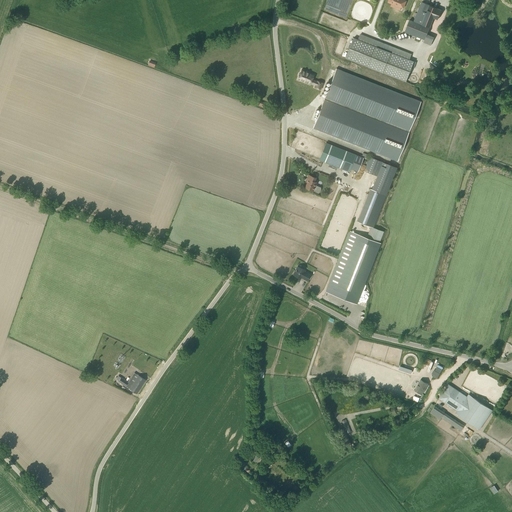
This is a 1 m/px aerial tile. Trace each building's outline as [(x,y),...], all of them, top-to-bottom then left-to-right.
[(400,10),(404,0),(388,0),(388,2),(392,4),(391,6),(400,10)] [(422,2),(414,22),(409,20),(405,31),(425,39),(423,42),(431,45),(434,37),(427,34),(433,18),(438,19),(441,10),(422,2)] [(360,35),(358,39),(353,38),(346,58),(406,81),(414,61),(409,60),(411,55),(360,35)] [(335,69),(312,128),(397,161),(420,102),(335,69)] [(320,90),(323,83),(317,81),(312,79),(314,75),(307,73),(307,72),(301,70),(300,73),(299,73),(298,75),(299,76),(298,78),(305,81),(304,82),(309,84),(309,83),(315,85),(314,87),(320,90)] [(326,143),(319,160),(349,172),(350,168),(356,155),(326,143)] [(306,179),(308,180),(305,188),(318,193),(319,192),(320,190),(320,189),(320,187),(316,186),(317,183),(314,181),(316,178),(308,175),(306,179)] [(357,221),(371,227),(373,228),(373,227),(386,195),(370,189),(357,221)] [(368,234),(369,238),(349,231),(325,292),(356,304),(380,243),(379,242),(384,231),(373,227),(373,228),(371,227),(368,234)] [(297,266),(293,274),(299,278),(300,277),(307,281),(311,274),(305,271),(305,270),(297,266)] [(400,365),(399,369),(411,373),(412,369),(400,365)] [(118,376),(116,379),(125,386),(137,393),(146,380),(138,375),(134,382),(130,379),(128,382),(118,376)] [(428,383),(421,379),(415,390),(422,394),(428,383)] [(472,401),(449,385),(440,398),(459,410),(457,414),(479,428),(491,409),(474,398),(472,401)] [(461,431),(464,426),(455,419),(455,420),(455,421),(444,414),(445,413),(435,406),(430,412),(440,419),(442,417),(461,431)] [(341,421),(344,428),(347,433),(351,432),(349,426),(346,419),(341,421)] [(344,428),(337,430),(345,449),(351,446),(344,428)] [(254,451),(250,458),(256,462),(262,452),(258,450),(256,452),(254,451)]
